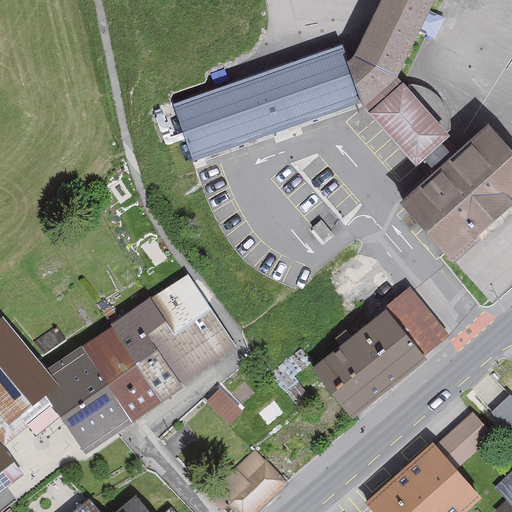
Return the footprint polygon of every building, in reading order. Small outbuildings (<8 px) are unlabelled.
[(431,0),(377,0),(356,47),(398,70),(431,0)] [(193,158),(359,100),(339,42),(172,100),(193,158)] [(348,55),(363,100),(398,70),(356,47),(348,55)] [(398,70),(363,100),(414,162),(424,152),(437,166),(456,149),(442,135),(450,127),(398,70)] [(511,201),(511,144),(489,119),(456,149),(437,166),(402,198),(453,255),(511,201)] [(172,347),(198,381),(248,349),(200,277),(164,299),(194,331),(172,347)] [(203,388),(198,381),(172,347),(194,331),(164,299),(123,324),(126,329),(95,347),(151,421),(203,388)] [(365,423),(445,361),(403,308),(324,370),(365,423)] [(74,390),(58,368),(18,317),(0,330),(0,407),(17,429),(60,401),(74,390)] [(101,451),(151,421),(95,347),(58,368),(74,390),(60,401),(101,451)] [(302,412),(316,402),(289,364),(275,374),(302,412)] [(215,404),(240,429),(256,414),(230,389),(215,404)] [(511,417),(511,397),(502,408),(511,417)] [(327,443),(348,425),(334,409),(313,427),(327,443)] [(0,498),(32,475),(6,440),(0,444),(0,498)] [(383,511),(452,511),(477,491),(434,443),(372,499),(383,511)] [(238,511),(259,511),(290,484),(258,449),(216,488),(238,511)] [(118,511),(104,495),(84,511),(118,511)] [(28,511),(21,502),(7,511),(28,511)] [(134,511),(182,511),(178,508),(173,511),(155,511),(146,502),(134,511)]
